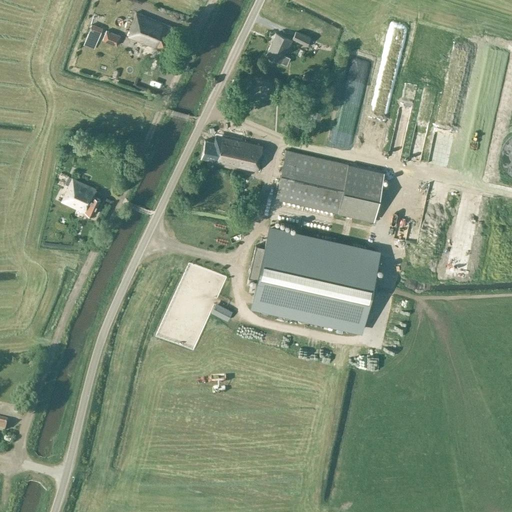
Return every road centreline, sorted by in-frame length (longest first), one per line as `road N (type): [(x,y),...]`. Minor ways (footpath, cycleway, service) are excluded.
road 1 (track): [(213,0),(82,275),(1,511)]
road 2 (unclassified): [(64,476),(108,328),(261,0)]
